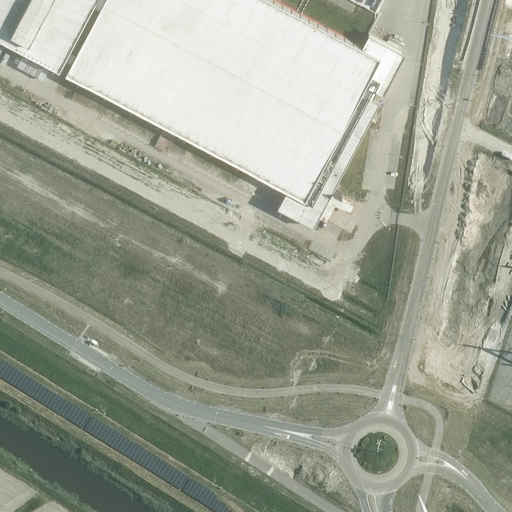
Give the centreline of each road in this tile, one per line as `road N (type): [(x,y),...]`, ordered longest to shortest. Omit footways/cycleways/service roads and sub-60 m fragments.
road 1 (unclassified): [(387,420),(487,0)]
road 2 (primary): [(0,300),(171,403),(265,426)]
